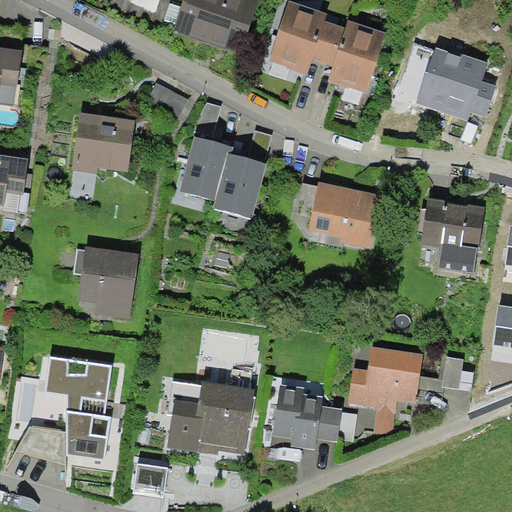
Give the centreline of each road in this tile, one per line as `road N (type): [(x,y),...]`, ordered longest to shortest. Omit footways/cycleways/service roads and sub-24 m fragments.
road 1 (residential): [(48,0),(332,148),(511,177)]
road 2 (residential): [(511,402),(246,511)]
